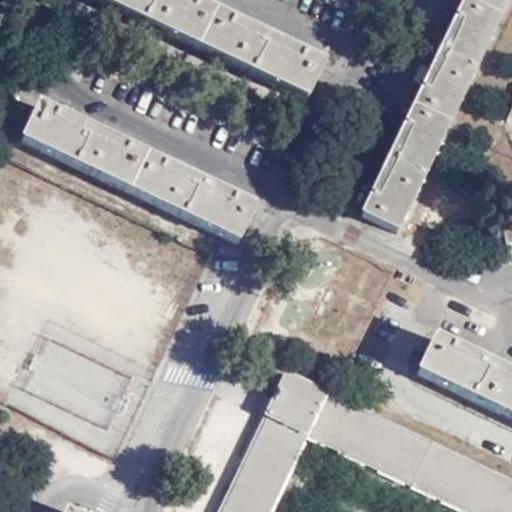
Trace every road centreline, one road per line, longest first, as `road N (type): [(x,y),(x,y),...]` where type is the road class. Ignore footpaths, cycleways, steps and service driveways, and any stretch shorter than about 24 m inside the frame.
road 1 (residential): [(282,208),(152,478),(149,511)]
road 2 (residential): [(511,279),(434,277),(282,208)]
road 3 (residential): [(382,0),(282,208)]
